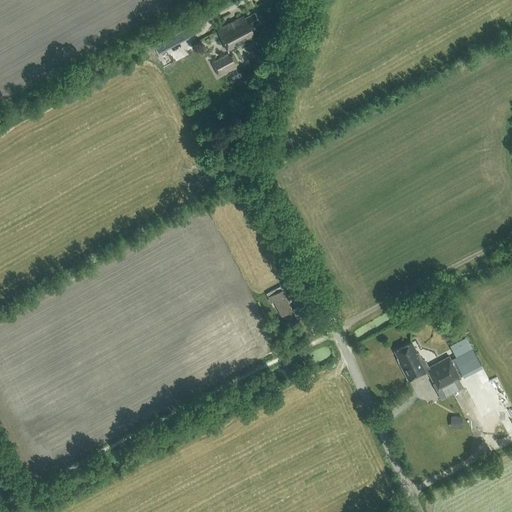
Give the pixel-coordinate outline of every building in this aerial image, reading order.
[(212,63),(219,75),(239,64),(232,51),(253,40),(252,39),(261,34),(255,23),(259,20),(255,12),(244,18),(243,16),(217,30),(230,53),(228,54),(212,63)] [(191,24),(178,30),(184,40),(196,33),(191,24)] [(159,53),(171,47),(166,37),(153,44),(159,53)] [(241,73),(234,75),(236,81),(242,79),(241,73)] [(282,291),(268,298),(271,303),(274,301),(282,316),(292,311),(282,291)] [(315,318),(307,301),(292,308),(304,332),(307,331),(308,334),(317,329),(312,320),(315,318)] [(411,342),(394,351),(400,361),(398,362),(408,381),(425,373),(429,374),(433,383),(435,382),(438,389),(460,378),(460,376),(474,369),(482,385),(489,381),(469,342),(452,350),(456,358),(451,361),(449,356),(428,367),(425,360),(422,359),(418,352),(417,353),(411,342)] [(452,417),(452,427),(461,427),(461,417),(452,417)]
